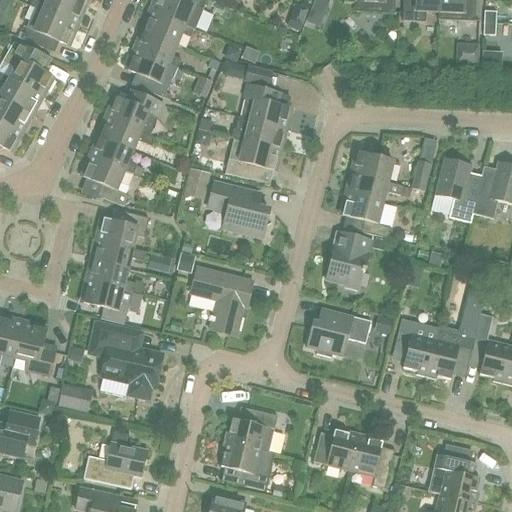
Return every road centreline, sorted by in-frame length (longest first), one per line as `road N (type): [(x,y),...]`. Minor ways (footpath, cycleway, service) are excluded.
road 1 (residential): [(261,370),(335,109)]
road 2 (residential): [(511,439),(261,370)]
road 3 (residential): [(0,285),(45,296),(68,205),(0,188)]
road 4 (residential): [(261,370),(228,362),(201,375),(171,511)]
road 5 (residential): [(43,164),(110,0)]
road 6 (residential): [(511,123),(335,109)]
